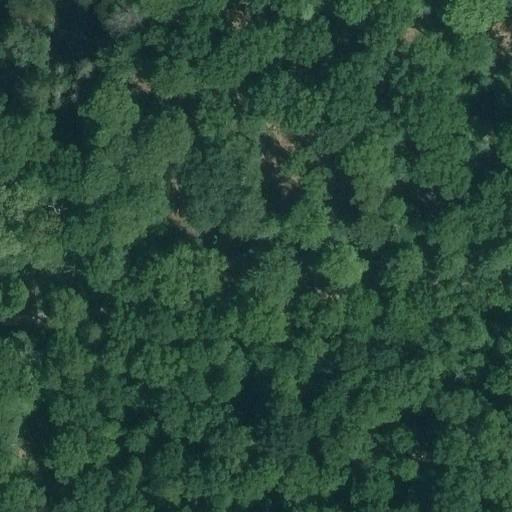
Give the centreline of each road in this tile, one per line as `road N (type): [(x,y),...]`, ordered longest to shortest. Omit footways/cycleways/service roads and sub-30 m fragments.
road 1 (track): [(237,303),(511,284)]
road 2 (unclassified): [(0,322),(237,303)]
